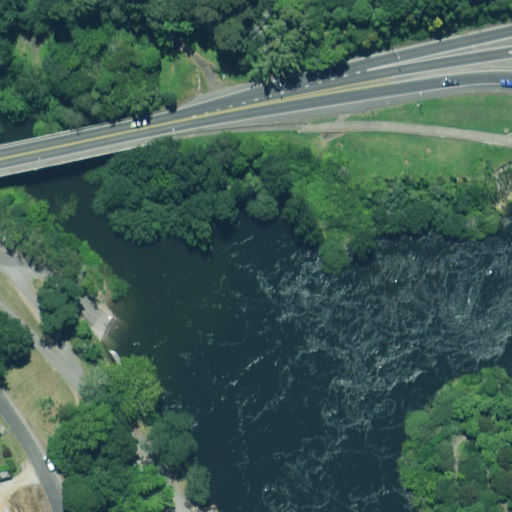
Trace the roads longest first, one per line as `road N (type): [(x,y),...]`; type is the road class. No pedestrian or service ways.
road 1 (secondary): [(511,75),(231,109)]
road 2 (secondary): [(231,109),(0,159)]
road 3 (secondary): [(309,84),(511,31)]
road 4 (secondary): [(309,84),(511,51)]
road 5 (residential): [(0,406),(56,511)]
